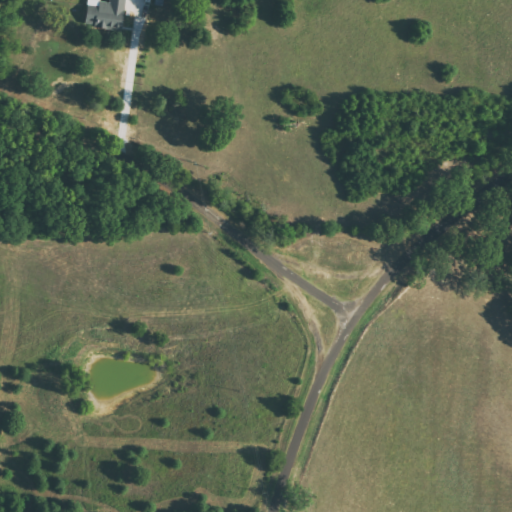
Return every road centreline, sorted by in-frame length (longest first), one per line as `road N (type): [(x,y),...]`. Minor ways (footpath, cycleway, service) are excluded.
road 1 (residential): [(349,308),(198,199),(113,150),(0,115)]
road 2 (residential): [(272,511),(349,308)]
road 3 (residential): [(349,308),(511,194)]
